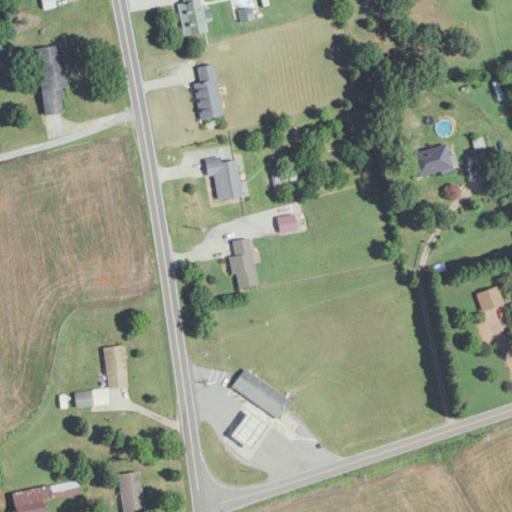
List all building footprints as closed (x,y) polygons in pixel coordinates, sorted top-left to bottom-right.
[(205,33),(199,0),(179,0),(177,0),(183,36),(205,33)] [(37,48),(43,115),(66,113),(60,46),(37,48)] [(193,83),(199,119),(222,115),(213,65),(196,68),(198,82),(193,83)] [(415,180),(452,170),(446,145),(409,154),(415,180)] [(235,160),(223,162),(221,150),(204,152),(207,176),(213,175),(217,200),(240,196),(235,160)] [(276,218),(278,233),(296,231),(294,215),(276,218)] [(256,286),(249,239),(231,242),(233,256),(229,257),(234,290),(256,286)] [(476,296),(483,313),(503,305),(496,287),(476,296)] [(127,386),(124,347),(103,348),(106,388),(127,386)] [(290,402),(244,368),(231,385),(277,419),(290,402)] [(76,407),(92,406),(91,392),(75,393),(76,407)] [(265,425),(247,412),(230,437),(248,449),(265,425)] [(119,474),(122,511),(143,511),(139,472),(119,474)] [(14,511),(44,511),(42,500),(80,494),(78,481),(11,492),(14,511)]
